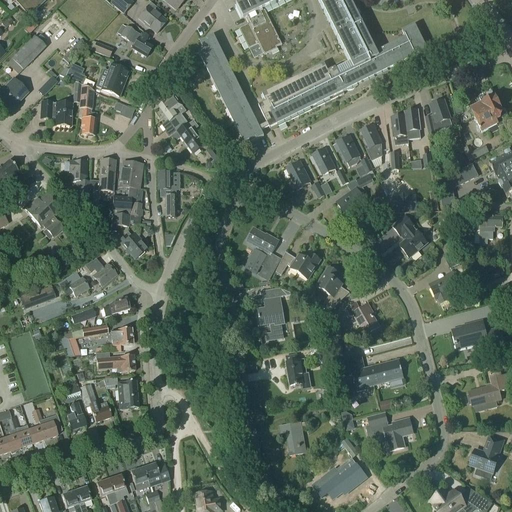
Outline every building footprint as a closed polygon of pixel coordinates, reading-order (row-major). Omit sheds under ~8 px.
[(11,0),(28,17),(45,0),(11,0)] [(127,0),(113,0),(109,5),(123,17),(133,5),(127,0)] [(160,0),(175,12),(185,0),(160,0)] [(240,0),(237,2),(248,25),(245,27),(240,29),(250,49),(249,50),(254,60),(260,56),(263,55),(282,46),(264,10),(283,0),(318,0),(354,70),(350,72),(339,77),(335,69),(332,71),(343,94),(347,91),(357,86),(361,85),(427,52),(415,27),(402,33),(405,39),(376,53),(349,0),(240,0)] [(148,8),(137,21),(156,36),(166,24),(148,8)] [(8,18),(0,25),(5,30),(13,23),(8,18)] [(50,21),(11,61),(22,72),(45,48),(43,47),(59,29),(50,21)] [(125,29),(121,26),(116,35),(120,38),(125,29)] [(125,29),(120,38),(129,43),(129,42),(135,45),(131,51),(145,59),(152,48),(146,45),(148,40),(141,36),(140,38),(125,29)] [(203,52),(198,54),(205,67),(221,59),(212,42),(215,40),(213,37),(200,44),(203,52)] [(95,45),(92,53),(108,60),(111,52),(95,45)] [(221,59),(205,67),(211,80),(227,72),(221,59)] [(324,65),(315,70),(331,102),(344,95),(343,94),(332,71),(328,73),(324,65)] [(71,66),(64,80),(81,87),(85,79),(80,77),(83,72),(71,66)] [(106,79),(101,92),(118,99),(128,74),(110,67),(108,73),(103,71),(101,77),(106,79)] [(315,70),(301,76),(317,108),(331,102),(315,70)] [(227,72),(211,80),(218,93),(234,85),(227,72)] [(40,73),(33,81),(36,84),(44,76),(40,73)] [(301,76),(288,83),(304,115),(317,108),(301,76)] [(50,78),(37,93),(42,98),(56,83),(50,78)] [(13,81),(0,94),(0,102),(10,112),(27,95),(13,81)] [(288,83),(275,89),(291,122),(304,115),(288,83)] [(79,105),(80,88),(74,85),(72,105),(79,105)] [(234,85),(218,93),(224,106),(240,98),(234,85)] [(91,111),(92,94),(80,88),(79,105),(78,118),(82,118),(81,120),(80,128),(82,128),(81,136),(94,138),(95,122),(87,121),(88,111),(91,111)] [(266,103),(258,107),(269,130),(277,126),(278,128),(291,122),(275,89),(262,96),(266,103)] [(479,107),(470,111),(471,112),(470,114),(471,117),(473,117),(474,120),(474,121),(488,113),(489,115),(500,109),(494,99),(490,92),(482,96),(482,97),(476,100),(479,107)] [(160,107),(158,108),(169,123),(170,125),(177,134),(171,138),(171,139),(178,133),(186,127),(179,118),(180,118),(180,117),(186,113),(174,97),(166,103),(164,104),(162,104),(160,105),(160,107)] [(240,98),(224,106),(230,119),(247,111),(240,98)] [(116,110),(117,103),(110,102),(109,108),(116,110)] [(433,117),(425,119),(429,137),(435,135),(434,134),(452,128),(443,103),(440,104),(439,102),(432,104),(433,106),(430,107),(433,117)] [(41,104),(40,120),(50,121),(50,120),(55,120),(54,127),(70,128),(71,106),(55,105),(55,106),(51,106),(51,105),(41,104)] [(488,113),(474,121),(477,125),(479,129),(478,130),(479,132),(480,131),(482,134),(496,126),(498,129),(506,125),(504,121),(506,116),(502,114),(500,109),(489,115),(488,113)] [(407,113),(404,114),(408,146),(408,142),(420,140),(419,132),(420,132),(418,112),(415,112),(415,110),(407,111),(407,113)] [(247,111),(230,119),(237,132),(253,124),(247,111)] [(393,119),(390,119),(393,139),(394,139),(395,147),(408,146),(404,114),(404,117),(401,118),(401,116),(393,117),(393,119)] [(188,126),(186,127),(178,133),(181,137),(180,138),(193,156),(204,148),(193,132),(198,129),(193,123),(188,126)] [(253,124),(237,132),(243,145),(249,142),(250,145),(263,138),(262,135),(259,136),(253,124)] [(373,127),(361,133),(369,150),(367,151),(372,163),(373,163),(375,169),(382,166),(382,158),(383,158),(382,145),(381,145),(373,127)] [(349,139),(337,145),(347,165),(359,158),(349,139)] [(212,149),(206,153),(213,163),(211,164),(218,174),(226,168),(212,149)] [(325,151),(312,158),(322,177),(335,171),(325,151)] [(511,154),(511,155),(510,153),(503,156),(504,158),(488,166),(495,179),(497,178),(499,183),(498,184),(502,191),(503,190),(507,197),(511,194),(511,154)] [(397,155),(390,155),(392,172),(399,171),(397,155)] [(429,156),(423,157),(424,170),(431,169),(429,156)] [(456,162),(459,169),(466,165),(464,160),(460,159),(456,162)] [(366,161),(361,163),(367,176),(372,173),(366,161)] [(0,187),(17,173),(8,162),(1,167),(0,167),(0,187)] [(100,162),(98,185),(113,186),(115,163),(100,162)] [(69,163),(68,174),(71,174),(70,183),(75,183),(74,202),(77,202),(77,205),(87,206),(87,212),(88,183),(85,183),(86,164),(69,163)] [(122,164),(118,189),(128,190),(130,175),(133,175),(135,165),(122,164)] [(300,164),(286,171),(296,191),(310,184),(300,164)] [(142,166),(135,165),(133,175),(130,175),(128,190),(126,198),(131,198),(131,199),(133,199),(134,191),(138,192),(142,166)] [(472,167),(438,184),(442,210),(455,208),(452,191),(477,178),(472,167)] [(342,172),(336,175),(343,187),(348,184),(342,172)] [(173,173),(158,173),(158,191),(162,191),(162,198),(165,197),(165,213),(165,219),(176,219),(175,197),(173,197),(173,191),(173,173)] [(357,183),(359,188),(359,189),(361,188),(372,182),(369,177),(357,183)] [(318,185),(312,188),(318,200),(324,197),(318,185)] [(356,190),(336,204),(345,217),(365,203),(361,198),(356,190)] [(435,192),(429,193),(432,212),(438,211),(435,192)] [(36,200),(24,212),(41,230),(43,229),(52,239),(63,229),(53,219),(61,211),(45,194),(37,202),(36,200)] [(129,217),(130,205),(131,199),(131,198),(126,198),(126,200),(112,199),(111,213),(111,216),(129,218),(129,217)] [(415,216),(414,201),(392,202),(393,217),(415,216)] [(139,206),(130,205),(129,217),(140,218),(140,212),(139,212),(139,206)] [(111,216),(110,233),(118,234),(118,228),(128,229),(129,218),(111,216)] [(474,216),(474,245),(487,245),(487,240),(493,241),(493,228),(502,228),(502,217),(487,217),(474,216)] [(404,218),(392,228),(400,238),(400,237),(404,242),(398,247),(401,250),(399,251),(404,258),(406,256),(408,260),(427,245),(416,232),(415,233),(412,228),(412,227),(404,218)] [(253,231),(246,243),(257,249),(255,252),(254,252),(248,262),(258,268),(259,266),(263,268),(258,277),(264,280),(269,272),(274,263),(268,260),(278,243),(270,238),(269,240),(253,231)] [(125,238),(118,243),(134,261),(145,252),(138,243),(139,242),(134,235),(127,241),(125,238)] [(282,260),(275,274),(280,277),(287,267),(290,269),(290,270),(307,281),(320,262),(309,255),(306,261),(298,256),(296,261),(285,254),(282,260)] [(458,258),(447,263),(450,269),(461,264),(458,258)] [(106,265),(92,277),(102,289),(116,276),(106,265)] [(328,269),(315,288),(329,297),(321,309),(328,313),(349,294),(340,288),(342,286),(335,281),(338,275),(328,269)] [(447,279),(429,287),(430,287),(436,300),(436,301),(437,300),(439,306),(449,301),(446,296),(460,290),(453,274),(446,277),(447,279)] [(65,282),(59,286),(65,296),(71,293),(74,299),(88,291),(81,279),(68,287),(65,282)] [(25,297),(30,310),(47,303),(42,290),(25,297)] [(266,309),(257,311),(259,317),(258,317),(258,320),(259,320),(260,328),(268,326),(269,335),(265,336),(267,343),(285,340),(282,324),(283,324),(282,324),(278,299),(283,299),(282,296),(287,295),(287,291),(281,292),(281,290),(263,293),(266,309)] [(108,309),(102,311),(104,319),(128,312),(125,300),(117,302),(117,304),(112,306),(108,309)] [(355,305),(346,310),(350,318),(353,316),(365,336),(378,328),(370,313),(371,313),(367,306),(359,311),(355,305)] [(82,315),(70,319),(75,331),(81,329),(79,324),(85,322),(82,315)] [(342,334),(333,319),(323,325),(332,340),(342,334)] [(462,330),(453,332),(456,345),(454,345),(455,347),(456,347),(458,354),(503,342),(500,330),(485,334),(482,323),(481,323),(467,327),(468,330),(463,332),(462,330)] [(106,329),(82,331),(82,339),(107,337),(106,329)] [(32,333),(34,341),(40,339),(38,331),(32,333)] [(81,331),(71,334),(73,341),(82,339),(82,331),(81,331)] [(130,331),(110,333),(111,348),(132,346),(130,331)] [(60,340),(40,347),(42,351),(62,344),(60,340)] [(331,354),(342,352),(340,344),(327,346),(328,355),(331,354)] [(511,356),(511,344),(495,348),(498,360),(511,356)] [(292,355),(285,357),(287,366),(290,388),(311,384),(309,373),(307,373),(304,359),(298,360),(297,354),(292,355)] [(108,355),(95,356),(96,372),(97,372),(108,371),(109,371),(109,368),(115,368),(116,375),(134,373),(132,357),(108,360),(108,355)] [(511,357),(502,360),(504,372),(511,369),(511,357)] [(348,362),(349,367),(362,363),(361,358),(348,362)] [(376,375),(371,377),(373,385),(388,381),(389,383),(403,380),(404,380),(399,361),(398,362),(374,368),(376,375)] [(364,370),(362,363),(349,367),(356,393),(366,391),(365,387),(373,385),(371,377),(376,375),(374,368),(364,370)] [(487,389),(468,394),(469,394),(469,397),(467,397),(469,406),(472,406),(472,408),(472,409),(503,401),(501,394),(511,390),(511,386),(509,376),(504,377),(503,375),(490,378),(492,386),(486,387),(487,389)] [(116,380),(103,381),(107,389),(116,388),(119,411),(137,410),(135,383),(116,384),(116,380)] [(90,386),(78,390),(81,397),(81,399),(84,409),(89,407),(95,425),(110,419),(107,409),(98,412),(92,393),(90,386)] [(77,387),(62,392),(66,405),(81,399),(81,397),(78,390),(77,387)] [(322,391),(324,403),(332,402),(330,390),(322,391)] [(389,400),(379,403),(381,411),(391,409),(389,400)] [(70,414),(65,416),(67,422),(70,433),(71,433),(72,435),(79,432),(78,430),(85,428),(81,417),(81,418),(78,409),(76,403),(68,406),(70,414)] [(329,408),(305,411),(307,418),(330,414),(329,408)] [(369,428),(366,429),(370,447),(387,442),(390,453),(404,449),(401,438),(412,436),(408,420),(396,424),(396,426),(387,428),(386,424),(384,415),(367,420),(369,428)] [(56,418),(41,423),(38,424),(40,428),(44,442),(57,437),(55,434),(61,432),(56,418)] [(344,424),(346,431),(351,430),(353,427),(352,422),(344,424)] [(301,425),(279,428),(280,434),(286,433),(290,456),(289,457),(306,454),(305,454),(300,425),(301,425)] [(20,450),(16,436),(14,432),(17,431),(15,426),(12,427),(12,426),(9,427),(11,433),(7,434),(9,439),(4,441),(8,454),(9,454),(10,456),(15,454),(14,452),(20,450)] [(32,446),(28,432),(26,428),(19,431),(17,431),(14,432),(16,436),(20,450),(32,446)] [(40,428),(28,432),(32,446),(44,442),(40,428)] [(472,454),(469,462),(470,463),(469,467),(477,470),(475,476),(490,481),(498,459),(497,459),(503,442),(489,437),(484,449),(486,449),(484,454),(475,451),(473,455),(472,454)] [(0,457),(8,454),(4,441),(0,441),(0,457)] [(347,441),(341,445),(352,459),(358,455),(347,441)] [(154,466),(142,470),(146,483),(148,488),(168,482),(163,468),(156,470),(154,466)] [(337,475),(322,486),(331,499),(341,491),(345,496),(366,480),(355,467),(340,478),(337,475)] [(142,470),(129,474),(134,487),(146,483),(142,470)] [(120,477),(108,481),(116,505),(121,503),(119,497),(121,496),(120,492),(125,491),(120,477)] [(108,481),(96,485),(100,499),(106,497),(107,502),(109,501),(111,506),(116,505),(108,481)] [(86,489),(62,497),(66,511),(73,508),(74,511),(85,511),(85,509),(92,506),(90,502),(91,502),(86,489)] [(156,492),(150,494),(154,504),(159,502),(156,492)] [(453,492),(453,493),(453,494),(448,497),(444,492),(430,502),(434,507),(432,508),(435,511),(460,511),(461,511),(473,511),(475,510),(477,511),(487,511),(491,506),(478,497),(471,507),(470,508),(462,496),(458,499),(453,492)] [(150,494),(145,496),(148,506),(154,504),(150,494)] [(213,511),(211,494),(195,496),(197,511),(213,511)] [(55,511),(52,500),(39,505),(41,511),(55,511)]
